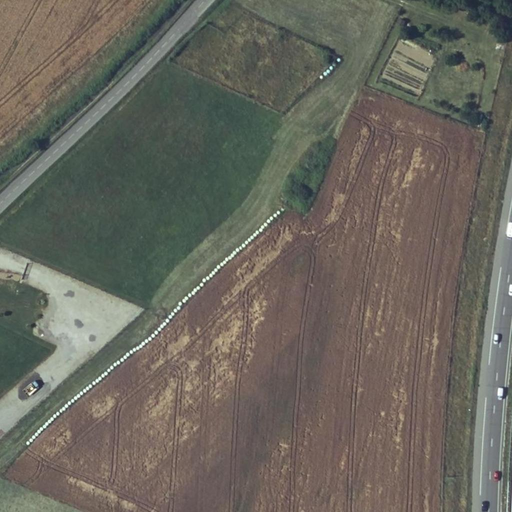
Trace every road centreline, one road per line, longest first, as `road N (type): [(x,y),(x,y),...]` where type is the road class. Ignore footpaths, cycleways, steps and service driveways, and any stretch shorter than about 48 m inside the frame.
road 1 (tertiary): [(0,198),(199,0)]
road 2 (motorway): [(511,260),(488,511)]
